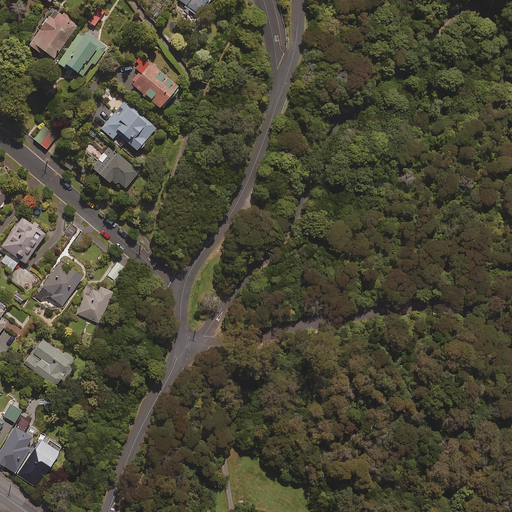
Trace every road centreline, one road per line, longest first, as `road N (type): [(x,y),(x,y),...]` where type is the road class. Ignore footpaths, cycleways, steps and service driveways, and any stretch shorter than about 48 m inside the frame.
road 1 (unclassified): [(511,91),(491,17),(471,7),(446,17),(326,141),(279,235),(204,335)]
road 2 (unclassified): [(204,335),(428,302),(469,305),(511,326)]
road 3 (residential): [(0,138),(179,297)]
road 4 (unclassified): [(283,86),(236,203),(179,297)]
road 5 (unclassified): [(178,357),(141,423),(108,511)]
